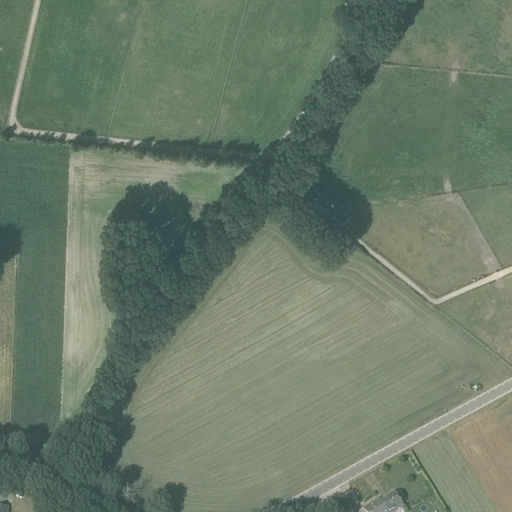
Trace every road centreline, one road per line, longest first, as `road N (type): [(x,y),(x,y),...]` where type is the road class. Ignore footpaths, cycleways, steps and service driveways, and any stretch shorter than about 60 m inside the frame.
road 1 (unclassified): [(277,511),(511,387)]
road 2 (unclassified): [(0,466),(119,511)]
